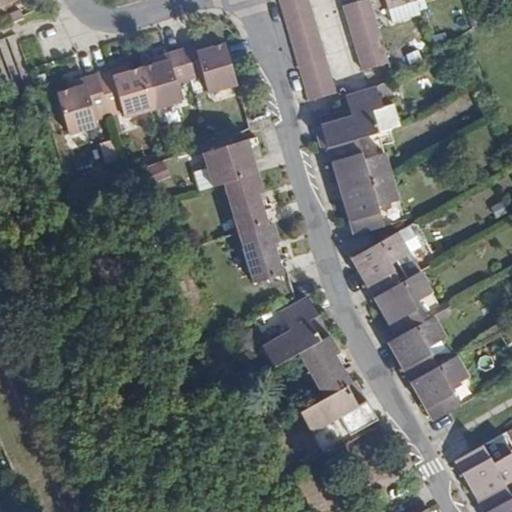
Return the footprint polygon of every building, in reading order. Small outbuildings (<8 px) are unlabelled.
[(308,1),(307,0),(279,0),(282,9),(308,1)] [(372,10),(368,0),(343,7),(347,19),(372,10)] [(384,0),(387,8),(416,0),(384,0)] [(391,23),(421,15),(416,0),(387,8),(391,23)] [(308,1),(282,9),(286,22),(312,15),(308,1)] [(0,18),(0,25),(12,22),(23,17),(20,10),(0,18)] [(372,10),(347,19),(350,32),(376,24),(372,10)] [(312,15),(286,22),(290,36),(315,28),(312,15)] [(376,24),(350,32),(354,46),(380,38),(376,24)] [(320,42),(315,28),(290,36),(293,48),(320,42)] [(354,46),(359,59),(384,51),(380,38),(354,46)] [(197,52),(212,47),(211,42),(194,47),(197,52)] [(324,55),(320,42),(293,48),(297,62),(324,55)] [(207,92),(236,86),(224,45),(212,47),(197,52),(194,47),(181,50),(189,79),(203,76),(207,92)] [(139,69),(152,110),(181,101),(175,82),(189,79),(181,50),(166,55),(168,61),(151,66),(139,69)] [(362,70),(388,63),(384,51),(359,59),(362,70)] [(168,61),(166,55),(150,60),(151,66),(168,61)] [(327,68),(324,55),(297,62),(301,76),(327,68)] [(113,76),(128,72),(125,66),(111,71),(113,76)] [(301,76),(306,89),(331,82),(327,68),(301,76)] [(96,75),(109,115),(122,112),(125,118),(152,110),(139,69),(128,72),(113,76),(111,71),(96,75)] [(96,75),(83,79),(84,85),(67,90),(57,93),(59,101),(64,100),(75,132),(96,126),(94,119),(109,115),(96,75)] [(84,85),(83,79),(66,84),(67,90),(84,85)] [(309,100),(335,93),(331,82),(306,89),(309,100)] [(380,108),(374,88),(344,97),(351,116),(314,127),(321,150),(327,148),(378,133),(371,111),(380,108)] [(64,100),(59,101),(68,134),(75,132),(64,100)] [(391,178),(378,133),(327,148),(340,192),(391,178)] [(258,174),(247,140),(202,154),(207,168),(212,187),(223,184),(258,174)] [(212,187),(207,168),(194,172),(199,191),(212,187)] [(263,192),(258,174),(223,184),(233,217),(238,234),(268,226),(259,193),(263,192)] [(391,178),(340,192),(354,235),(403,222),(391,178)] [(221,221),(225,238),(238,234),(233,217),(221,221)] [(252,283),(283,274),(273,244),(278,242),(273,225),(268,226),(238,234),(252,283)] [(410,225),(396,233),(413,263),(432,253),(417,228),(410,225)] [(396,233),(351,259),(374,299),(419,272),(429,267),(427,263),(434,257),(432,253),(413,263),(396,233)] [(419,272),(374,299),(396,338),(433,317),(436,315),(442,311),(419,272)] [(262,347),(274,368),(299,354),(330,337),(307,298),(279,313),(289,331),(262,347)] [(450,314),(447,309),(442,311),(436,315),(440,320),(450,314)] [(410,382),(455,357),(433,317),(396,338),(387,343),(410,382)] [(325,399),(351,384),(335,356),(339,353),(330,337),(299,354),(315,384),(325,399)] [(478,397),(455,357),(410,382),(433,423),(478,397)] [(350,436),(377,420),(356,382),(351,384),(325,399),(313,405),(299,413),(311,433),(339,419),(350,436)] [(325,399),(315,384),(304,390),(313,405),(325,399)] [(287,420),(299,413),(296,408),(284,414),(287,420)] [(492,465),(482,447),(455,461),(478,501),(504,486),(511,481),(511,454),(492,465)] [(511,511),(511,498),(504,486),(478,501),(484,511),(511,511)]
